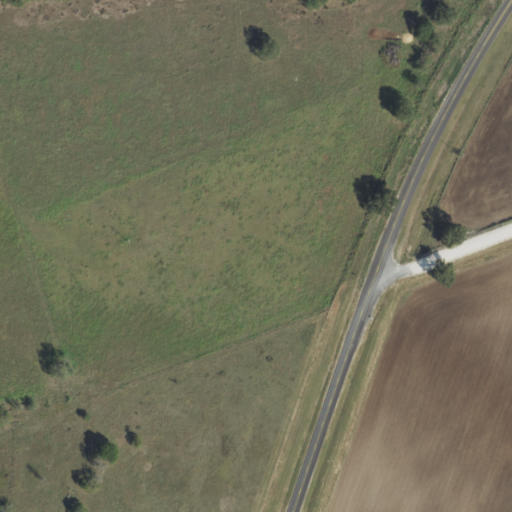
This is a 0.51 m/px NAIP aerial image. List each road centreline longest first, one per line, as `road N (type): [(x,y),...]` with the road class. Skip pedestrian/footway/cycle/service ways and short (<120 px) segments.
road 1 (tertiary): [(511,2),(408,173),(294,511)]
road 2 (residential): [(375,275),(511,227)]
